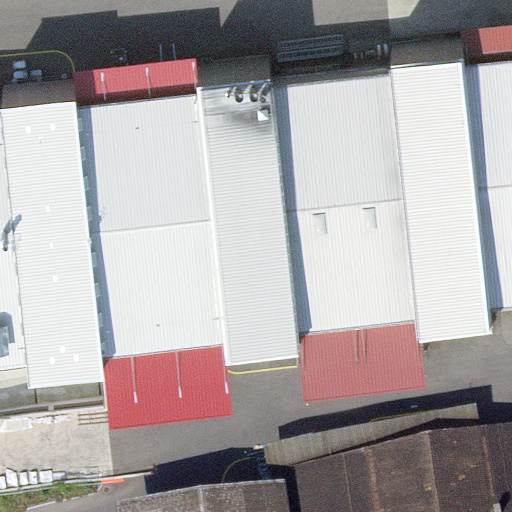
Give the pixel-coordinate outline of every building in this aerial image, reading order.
[(465,37),(466,56),(511,51),(511,16),(463,22),(465,37)] [(273,57),(198,65),(200,81),(81,93),(79,76),(2,84),(3,100),(0,99),(0,351),(30,348),(31,364),(109,355),(108,341),(227,328),(228,344),(304,336),(303,320),(421,308),(422,321),(498,313),(496,298),(511,296),(511,51),(466,56),(465,37),(394,45),(396,62),(275,75),(273,57)] [(303,320),(304,336),(309,384),(427,371),(422,321),(421,308),(303,320)] [(511,511),(511,439),(285,469),(289,498),(290,511),(511,511)] [(290,511),(289,498),(185,511),(290,511)]
